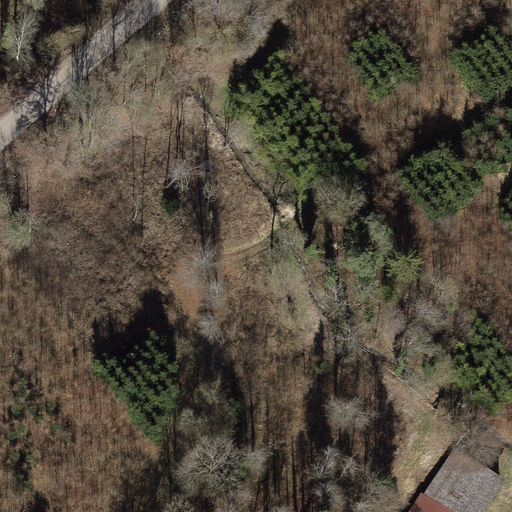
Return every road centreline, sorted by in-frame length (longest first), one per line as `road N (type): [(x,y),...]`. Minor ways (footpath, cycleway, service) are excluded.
road 1 (unclassified): [(152,0),(0,132)]
road 2 (track): [(204,377),(139,511)]
